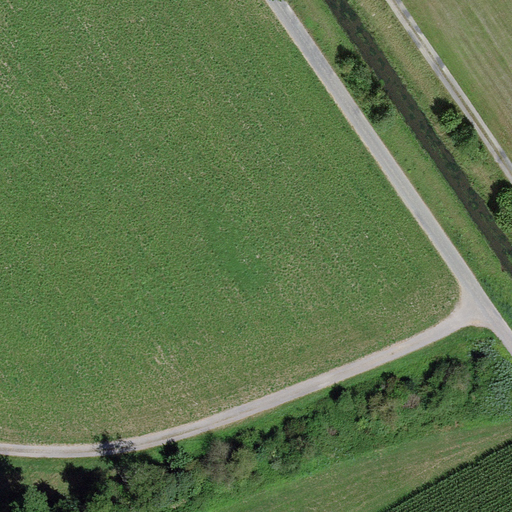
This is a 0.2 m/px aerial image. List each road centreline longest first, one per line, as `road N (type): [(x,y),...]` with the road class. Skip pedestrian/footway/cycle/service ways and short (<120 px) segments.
road 1 (track): [(0,444),(116,446),(310,378),(469,295)]
road 2 (track): [(282,0),(469,295)]
road 3 (track): [(392,0),(511,181)]
